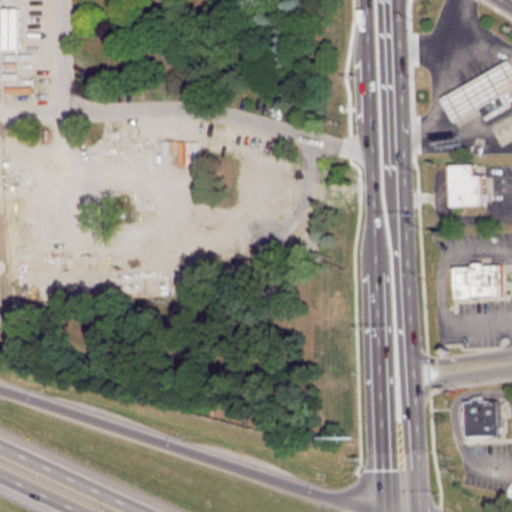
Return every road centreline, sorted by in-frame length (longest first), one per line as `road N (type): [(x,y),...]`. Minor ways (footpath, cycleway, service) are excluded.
road 1 (primary): [(364,0),(377,420),(395,451)]
road 2 (primary): [(395,451),(409,427),(387,0)]
road 3 (motorway): [(384,511),(0,390)]
road 4 (motorway): [(144,511),(0,445)]
